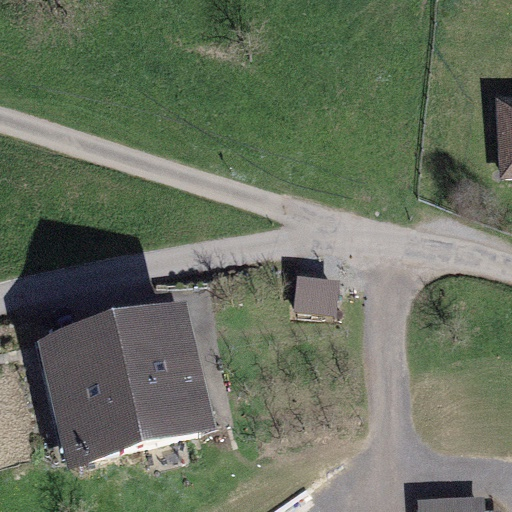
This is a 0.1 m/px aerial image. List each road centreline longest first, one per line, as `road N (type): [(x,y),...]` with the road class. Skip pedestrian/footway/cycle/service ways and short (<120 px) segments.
road 1 (residential): [(511,265),(386,242),(0,119)]
road 2 (track): [(386,242),(387,511)]
